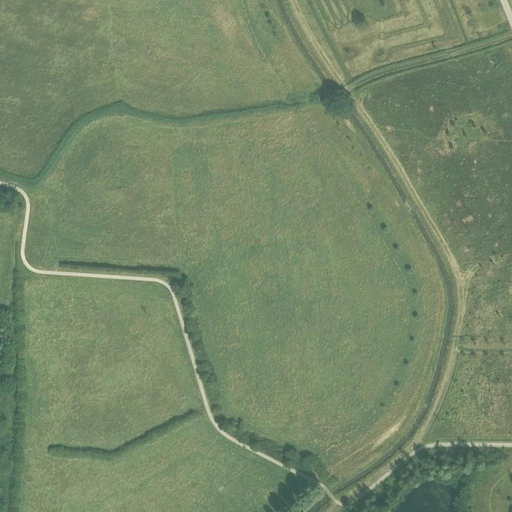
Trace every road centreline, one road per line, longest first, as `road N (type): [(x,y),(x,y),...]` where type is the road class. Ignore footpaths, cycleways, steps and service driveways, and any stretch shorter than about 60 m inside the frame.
road 1 (track): [(455,348),(461,290),(440,236),(293,0)]
road 2 (track): [(348,90),(511,34)]
